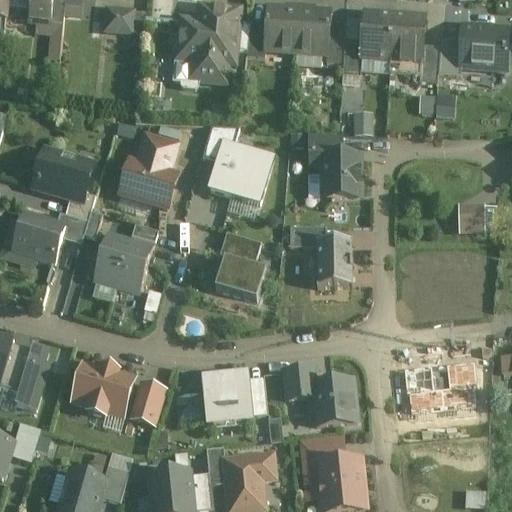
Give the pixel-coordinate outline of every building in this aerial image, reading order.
[(0,0),(0,22),(6,23),(8,0),(0,0)] [(65,0),(38,0),(36,26),(64,28),(65,0)] [(300,15),(268,12),(266,29),(264,55),(266,55),(296,57),(300,15)] [(239,15),(212,13),(210,28),(182,25),(180,45),(187,46),(186,64),(176,63),(173,86),(181,87),(181,91),(184,94),(195,95),(198,92),(199,85),(225,87),(227,67),(234,68),(235,55),(238,27),(239,15)] [(134,16),(107,14),(106,35),(132,38),(134,16)] [(331,17),(300,15),(296,57),(327,59),(328,59),(330,32),(331,17)] [(425,20),(364,15),(362,45),(360,65),(362,66),(391,68),(391,63),(392,63),(394,21),(425,24),(425,20)] [(425,24),(395,22),(392,63),(421,66),(421,70),(422,70),(425,24),(425,20),(425,24)] [(251,28),(238,27),(235,55),(248,55),(251,28)] [(266,29),(251,28),(248,55),(247,62),(265,63),(266,55),(264,55),(266,29)] [(346,33),(330,32),(328,59),(327,59),(327,68),(343,69),(345,44),(346,33)] [(510,84),(511,52),(511,37),(464,35),(463,52),(462,81),(510,84)] [(362,45),(345,44),(343,69),(343,80),(361,82),(362,66),(360,65),(362,45)] [(441,52),(424,50),(422,70),(421,70),(420,81),(419,87),(438,89),(441,52)] [(462,81),(463,52),(443,51),(440,88),(456,89),(456,81),(462,81)] [(392,63),(391,63),(391,68),(390,79),(420,81),(421,70),(421,66),(392,63)] [(439,122),(457,122),(458,98),(439,97),(439,122)] [(437,119),(438,100),(421,99),(421,118),(437,119)] [(374,138),(373,115),(356,115),(356,139),(374,138)] [(324,162),(342,162),(342,141),(310,139),(310,164),(324,164),(324,162)] [(178,151),(146,142),(138,170),(170,179),(178,151)] [(274,156),(220,143),(208,196),(262,208),(274,156)] [(63,162),(46,157),(36,193),(71,203),(82,207),(84,199),(93,170),(76,166),(78,160),(65,156),(63,162)] [(324,164),(324,204),(360,203),(360,161),(342,162),(324,162),(324,164)] [(138,170),(131,167),(121,201),(168,214),(177,181),(170,179),(138,170)] [(84,199),(82,207),(71,203),(66,221),(89,227),(91,218),(96,202),(84,199)] [(484,211),(459,212),(460,236),(484,236),(484,211)] [(496,236),(496,211),(484,211),(484,236),(496,236)] [(103,221),(91,218),(89,227),(85,241),(96,245),(103,221)] [(66,221),(60,219),(57,231),(66,233),(63,245),(82,250),(85,241),(89,227),(66,221)] [(57,231),(24,221),(22,230),(17,229),(12,246),(17,248),(14,257),(55,269),(63,245),(66,233),(57,231)] [(159,238),(136,231),(132,242),(155,249),(159,238)] [(327,234),(291,234),(291,254),(318,254),(317,248),(317,247),(327,247),(327,234)] [(262,249),(227,239),(216,277),(221,279),(225,263),(255,272),(262,249)] [(131,248),(108,242),(95,286),(118,292),(131,248)] [(327,247),(317,247),(317,248),(318,254),(318,292),(317,292),(317,294),(319,294),(319,293),(351,293),(352,293),(353,293),(353,292),(352,291),(352,248),(353,248),(353,247),(351,247),(327,247)] [(153,255),(131,248),(118,292),(140,299),(153,255)] [(255,272),(225,263),(221,279),(216,296),(257,308),(267,275),(255,272)] [(33,356),(32,360),(12,354),(13,350),(14,346),(0,342),(0,395),(1,393),(20,399),(17,410),(36,416),(50,371),(45,369),(49,356),(34,352),(33,356)] [(13,350),(12,354),(32,360),(33,356),(13,350)] [(118,377),(104,372),(102,376),(84,371),(73,409),(90,414),(88,419),(106,424),(107,419),(124,424),(135,386),(117,380),(118,377)] [(312,375),(286,377),(288,406),(314,403),(312,390),(314,390),(312,375)] [(248,381),(204,385),(209,429),(252,425),(252,423),(251,411),(248,381)] [(314,390),(312,390),(314,403),(315,416),(311,417),(312,429),(316,429),(317,432),(357,428),(353,386),(314,390)] [(165,397),(142,390),(132,424),(155,431),(165,397)] [(267,410),(251,411),(252,423),(268,421),(267,410)] [(274,446),(283,446),(282,425),(273,425),(274,446)] [(13,447),(0,443),(0,483),(2,485),(13,447)] [(342,447),(307,450),(309,470),(345,467),(342,447)] [(224,454),(207,456),(209,480),(210,492),(226,490),(224,466),(225,466),(224,454)] [(225,466),(224,466),(226,490),(228,511),(265,511),(263,487),(276,485),(273,461),(225,466)] [(309,470),(304,471),(307,494),(320,493),(321,511),(365,511),(361,472),(356,473),(349,466),(345,467),(309,470)] [(130,478),(108,473),(105,486),(106,487),(101,504),(121,509),(130,478)] [(105,486),(72,477),(61,511),(98,511),(101,504),(106,487),(105,486)] [(189,478),(151,482),(154,511),(192,511),(189,482),(189,478)] [(209,480),(189,482),(192,511),(212,511),(210,492),(209,480)]
